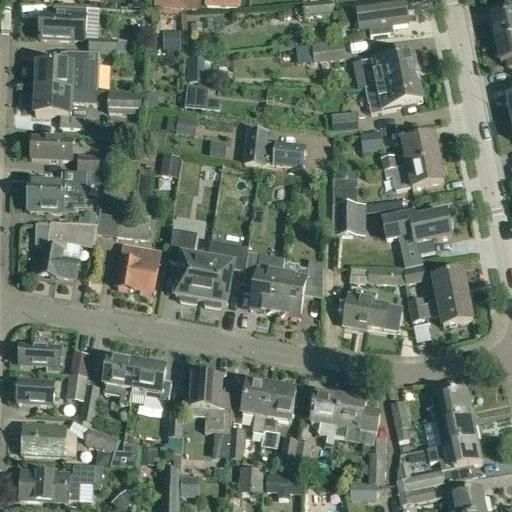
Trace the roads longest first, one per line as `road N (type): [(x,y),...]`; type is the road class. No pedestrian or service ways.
road 1 (residential): [(511,355),(397,374),(36,313),(0,315)]
road 2 (residential): [(511,292),(450,0)]
